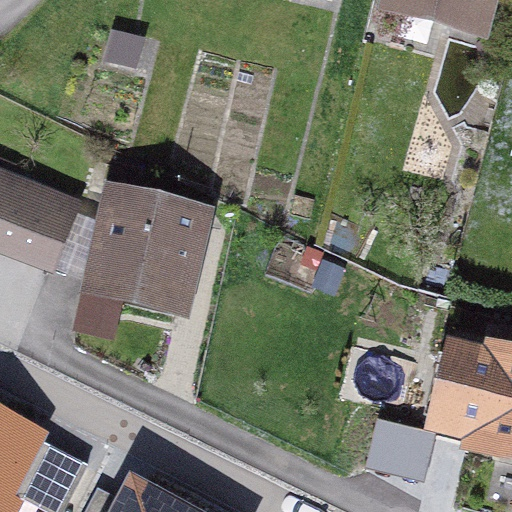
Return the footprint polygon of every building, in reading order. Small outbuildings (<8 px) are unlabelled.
[(397,0),(397,2),(477,23),(482,0),(397,0)] [(0,183),(0,250),(48,269),(70,211),(51,203),(55,194),(32,185),(28,194),(0,183)] [(97,226),(84,283),(177,304),(197,218),(117,200),(111,229),(97,226)] [(454,358),(438,428),(476,437),(474,444),(511,453),(511,341),(499,339),(492,367),(454,358)] [(0,422),(0,504),(34,440),(0,422)] [(174,511),(133,491),(122,511),(174,511)]
